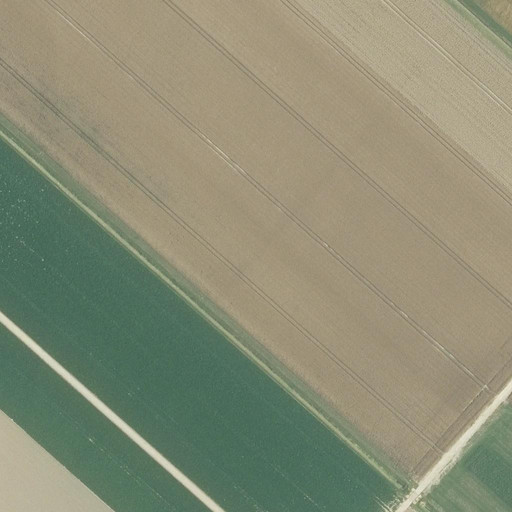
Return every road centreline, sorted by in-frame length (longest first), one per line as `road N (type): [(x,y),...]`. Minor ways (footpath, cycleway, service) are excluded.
road 1 (track): [(0,316),(219,511)]
road 2 (track): [(399,511),(511,385)]
